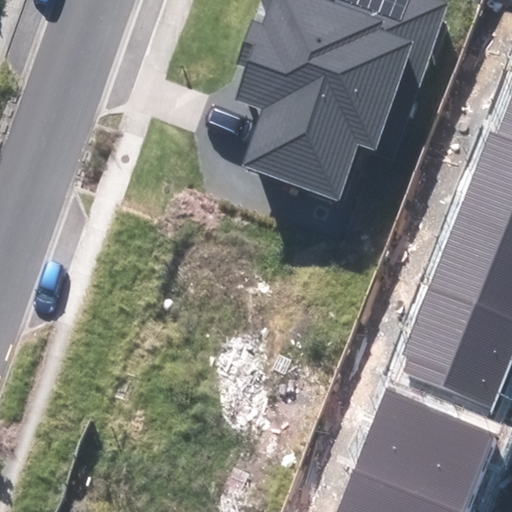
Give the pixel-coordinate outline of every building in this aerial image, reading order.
[(395,155),(448,2),(442,0),(333,0),(332,3),(323,0),(270,0),(263,22),(252,19),(236,64),(246,68),(235,99),(263,109),(243,166),(339,199),(358,143),(395,155)] [(511,84),(491,136),(511,144),(511,84)] [(462,207),(511,227),(511,144),(491,136),(462,207)] [(429,287),(511,320),(511,227),(462,207),(429,287)] [(353,315),(270,286),(276,269),(187,237),(181,254),(170,250),(137,342),(149,346),(118,434),(236,476),(266,389),(283,395),(291,370),(329,384),(353,315)] [(403,372),(491,407),(511,357),(511,320),(429,287),(402,355),(409,357),(403,372)] [(353,470),(456,511),(473,511),(504,437),(387,389),(353,470)] [(336,511),(456,511),(353,470),(336,511)]
